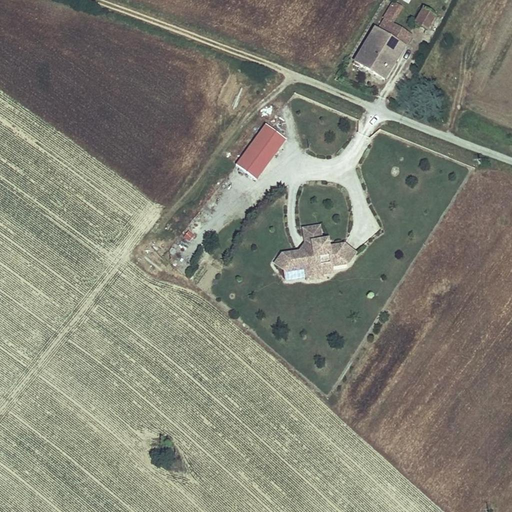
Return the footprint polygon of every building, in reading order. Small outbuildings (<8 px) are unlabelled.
[(436,15),(423,7),(414,22),(426,29),(436,15)] [(386,20),(392,24),(399,12),(393,8),(386,20)] [(374,26),(363,20),(353,37),(365,43),(373,28),(374,26)] [(379,31),(404,45),(411,34),(392,24),(386,20),(379,31)] [(373,28),(365,43),(354,62),(381,78),(404,45),(379,31),(373,28)] [(254,180),(284,139),(263,124),(234,165),(254,180)] [(346,263),(354,252),(343,244),(327,246),(326,239),(320,240),(319,232),(303,235),(304,242),(307,244),(303,251),(298,251),(281,254),(275,263),(284,269),(292,268),(293,272),(305,270),(305,272),(320,270),(320,267),(331,265),(346,263)] [(303,251),(307,244),(304,242),(298,251),(303,251)] [(292,268),(284,269),(286,279),(306,276),(307,279),(322,277),(321,273),(332,271),(331,265),(320,267),(320,270),(305,272),(305,270),(293,272),(292,268)]
